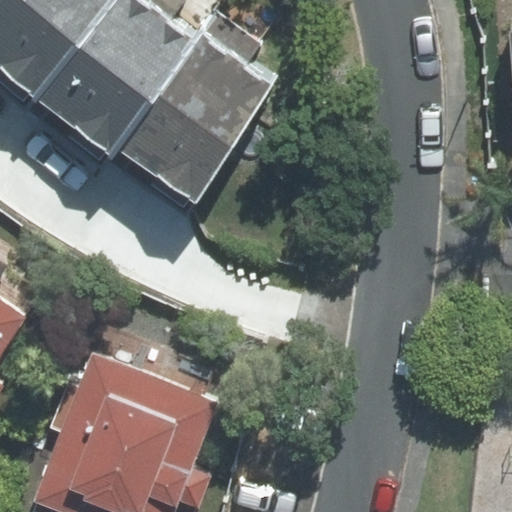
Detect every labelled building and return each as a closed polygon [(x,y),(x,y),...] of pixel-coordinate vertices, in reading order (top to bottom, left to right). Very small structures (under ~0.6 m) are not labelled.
[(0,0),(0,82),(18,98),(102,0),(0,0)] [(158,20),(130,0),(102,0),(18,98),(84,153),(92,143),(175,35),(158,20)] [(130,0),(158,20),(174,0),(130,0)] [(206,12),(190,33),(231,63),(246,43),(206,12)] [(500,29),(489,29),(497,160),(511,159),(511,23),(500,24),(500,29)] [(190,33),(181,26),(175,35),(92,143),(172,204),(261,86),(231,63),(190,33)] [(0,339),(14,318),(0,308),(0,339)] [(206,399),(86,351),(72,385),(58,379),(39,426),(54,432),(21,511),(157,511),(163,498),(183,506),(197,471),(179,464),(206,399)]
